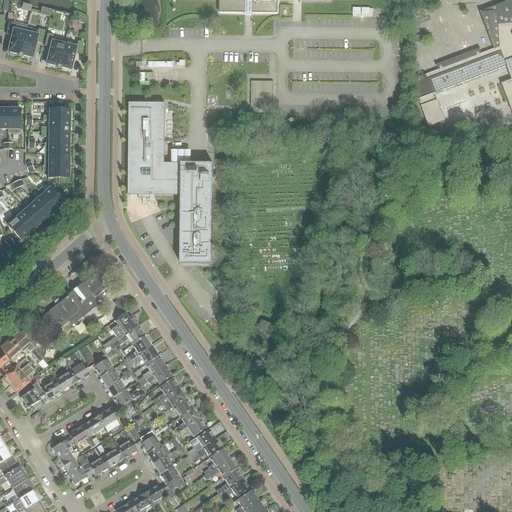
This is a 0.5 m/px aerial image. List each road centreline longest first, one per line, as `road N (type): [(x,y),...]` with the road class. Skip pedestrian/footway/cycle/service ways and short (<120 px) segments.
road 1 (secondary): [(305,511),(111,223)]
road 2 (secondary): [(111,223),(103,187),(105,0)]
road 3 (residential): [(31,444),(103,400),(93,385),(21,429)]
road 4 (residential): [(92,511),(149,477),(141,462),(68,506)]
road 5 (residential): [(0,66),(68,83),(68,92),(0,91)]
road 6 (unclassified): [(0,312),(111,223)]
